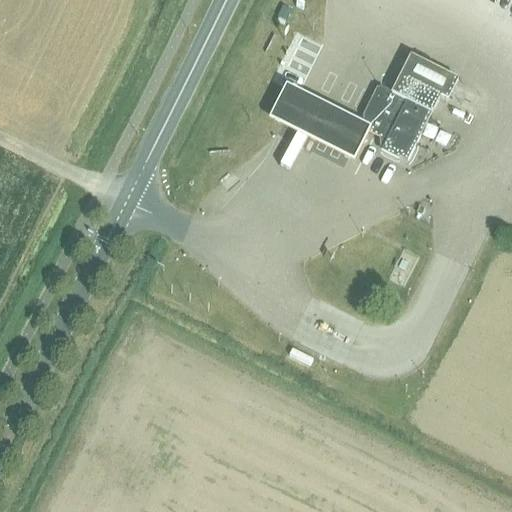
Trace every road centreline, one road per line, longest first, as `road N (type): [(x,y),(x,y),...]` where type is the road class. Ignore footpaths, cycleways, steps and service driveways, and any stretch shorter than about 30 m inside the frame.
road 1 (tertiary): [(0,453),(126,202)]
road 2 (tertiary): [(126,202),(225,0)]
road 3 (unclassified): [(126,202),(0,136)]
